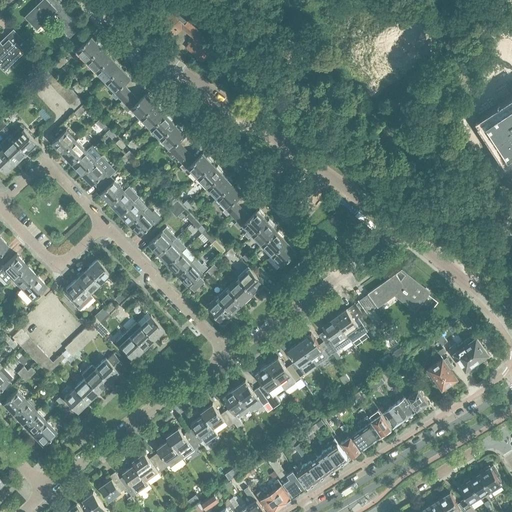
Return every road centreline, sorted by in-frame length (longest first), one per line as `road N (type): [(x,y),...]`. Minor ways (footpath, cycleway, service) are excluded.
road 1 (tertiary): [(405,234),(99,0)]
road 2 (secondary): [(511,388),(312,511)]
road 3 (residential): [(46,490),(226,357)]
road 4 (residential): [(226,357),(405,234)]
road 5 (secondary): [(334,511),(511,406)]
road 6 (residential): [(226,357),(103,225)]
road 7 (residential): [(103,225),(45,166),(0,204)]
road 8 (residential): [(103,225),(56,264),(0,208)]
road 9 (residential): [(378,511),(496,436)]
